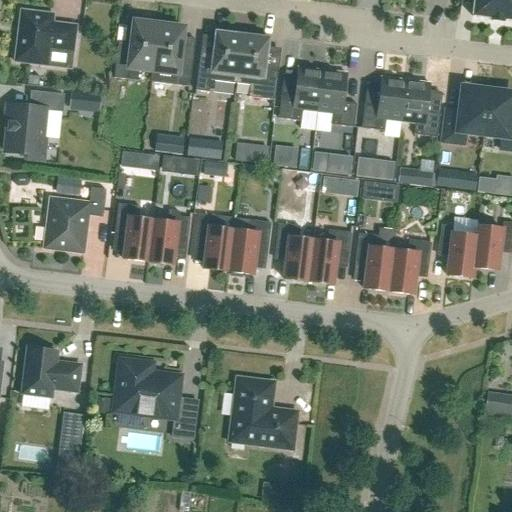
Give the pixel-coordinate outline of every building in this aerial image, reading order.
[(504,21),(511,22),(511,0),(473,0),(472,17),(490,19),(490,21),(504,23),(504,21)] [(52,24),(53,15),(21,11),(14,63),(47,67),(49,49),(73,52),(76,26),(52,24)] [(133,23),(130,52),(117,50),(114,79),(137,82),(139,70),(153,72),(158,26),(133,23)] [(183,29),(158,26),(153,72),(151,83),(189,88),(193,60),(180,58),(183,29)] [(210,81),(236,84),(242,37),(235,36),(236,32),(216,30),(213,57),(200,56),(195,92),(209,93),(210,81)] [(242,37),(236,84),(249,86),(248,98),(274,101),(278,69),(264,68),(268,36),(249,34),(248,38),(242,37)] [(317,113),(322,71),(298,69),(294,97),(281,96),(278,119),(301,122),(302,111),(317,113)] [(346,74),(322,71),(317,113),(332,115),(330,126),(353,128),(356,105),(343,103),(346,74)] [(385,121),(400,123),(405,81),(381,79),(378,107),(364,106),(361,129),(384,132),(385,121)] [(405,81),(400,123),(415,125),(414,136),(437,138),(439,115),(426,113),(429,84),(405,81)] [(483,136),(489,92),(474,90),(474,92),(462,90),(459,117),(445,115),(442,142),(465,145),(467,133),(469,134),(483,136)] [(503,93),(489,92),(483,136),(497,138),(497,137),(500,137),(498,149),(511,151),(511,123),(511,117),(511,96),(503,95),(503,93)] [(44,155),(45,143),(42,140),(43,140),(42,139),(45,111),(62,113),(64,96),(31,93),(29,108),(8,106),(7,107),(9,108),(5,154),(23,155),(23,156),(23,155),(26,158),(38,160),(44,155)] [(70,94),(68,110),(79,112),(81,95),(70,94)] [(183,140),(174,139),(172,156),(181,157),(183,140)] [(202,142),(188,140),(186,158),(201,159),(202,142)] [(252,147),(250,165),(266,166),(268,149),(252,147)] [(286,150),(283,170),(294,171),(297,151),(286,150)] [(122,154),(120,169),(136,171),(138,156),(122,154)] [(161,158),(160,174),(175,176),(176,160),(161,158)] [(348,177),(350,160),(328,158),(326,175),(348,177)] [(358,161),(355,179),(373,181),(376,163),(358,161)] [(205,164),(203,176),(214,178),(216,165),(205,164)] [(400,169),(398,184),(431,188),(432,173),(400,169)] [(457,174),(437,172),(435,188),(455,190),(457,174)] [(511,179),(497,177),(496,181),(495,195),(511,196),(511,179)] [(57,180),(55,195),(78,198),(80,182),(57,180)] [(345,182),(343,193),(357,195),(358,184),(345,182)] [(363,184),(362,195),(375,197),(376,186),(363,184)] [(254,197),(274,200),(275,191),(255,188),(254,197)] [(49,199),(43,250),(84,255),(88,217),(102,219),(106,191),(91,189),(89,204),(49,199)] [(126,236),(123,260),(147,263),(153,222),(138,220),(140,208),(118,205),(114,235),(126,236)] [(147,263),(172,266),(175,242),(187,244),(190,219),(178,218),(179,213),(169,211),(167,223),(153,222),(147,263)] [(206,246),(203,270),(228,273),(233,231),(218,230),(220,218),(198,215),(194,245),(206,246)] [(228,273),(252,276),(255,252),(267,254),(270,224),(249,221),(247,233),(233,231),(228,273)] [(511,249),(511,243),(511,224),(503,223),(502,230),(477,227),(475,238),(476,238),(472,269),(473,269),(497,272),(500,248),(511,249)] [(286,256),(283,280),(308,283),(313,241),(298,239),(300,228),(278,225),(274,255),(286,256)] [(446,276),(472,279),(473,269),(472,269),(476,238),(475,238),(452,235),(452,228),(441,226),(438,251),(449,252),(446,276)] [(308,283),(333,286),(335,262),(347,264),(350,234),(329,231),(327,243),(313,241),(308,283)] [(366,266),(363,290),(388,293),(393,251),(379,249),(380,238),(359,235),(355,265),(366,266)] [(413,296),(416,272),(427,274),(431,244),(409,241),(408,253),(393,251),(388,293),(413,296)] [(56,353),(28,349),(22,394),(51,398),(52,389),(77,392),(80,367),(55,364),(56,353)] [(152,365),(120,361),(113,412),(174,420),(172,438),(193,440),(194,431),(174,428),(180,377),(163,375),(162,379),(151,377),(152,365)] [(273,384),(237,379),(229,442),(292,450),(296,413),(279,411),(278,413),(270,412),(273,384)] [(487,395),(485,415),(498,417),(501,397),(487,395)] [(95,400),(94,412),(109,414),(111,401),(95,400)] [(84,421),(67,419),(63,448),(80,450),(84,421)] [(0,499),(1,500),(9,473),(0,470),(0,499)] [(279,485),(277,501),(291,502),(293,486),(279,485)]
